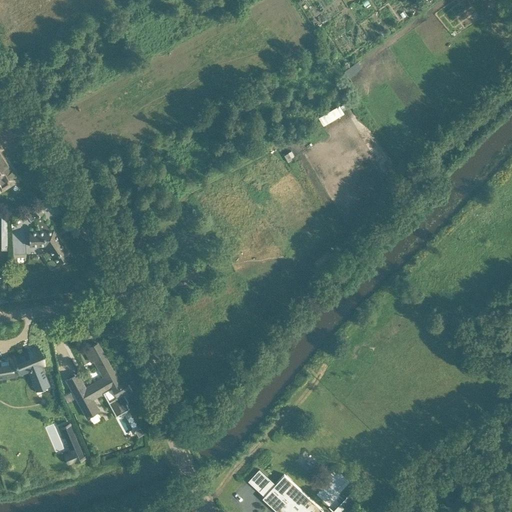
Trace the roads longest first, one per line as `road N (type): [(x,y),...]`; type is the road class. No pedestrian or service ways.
road 1 (tertiary): [(138,298),(0,74)]
road 2 (unclassified): [(211,511),(164,418),(138,298)]
road 3 (tertiary): [(0,317),(138,298)]
